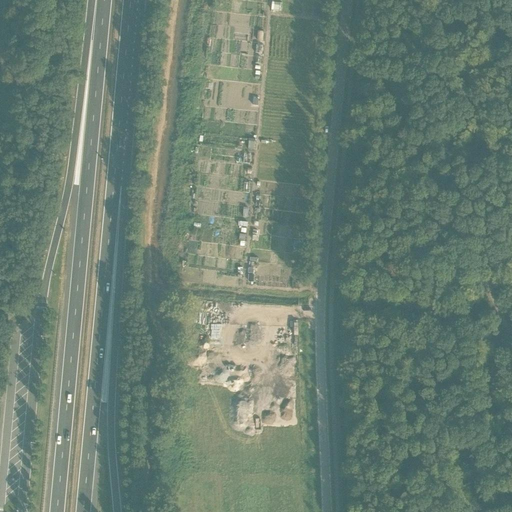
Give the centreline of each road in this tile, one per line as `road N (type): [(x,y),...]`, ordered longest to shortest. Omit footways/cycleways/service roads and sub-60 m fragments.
road 1 (motorway): [(104,0),(55,511)]
road 2 (tertiary): [(326,511),(320,310),(347,0)]
road 3 (motorway): [(91,0),(69,193),(38,323)]
road 4 (motorway): [(82,511),(114,185)]
road 5 (motorway): [(117,511),(114,185)]
road 6 (motorway): [(114,185),(130,0)]
road 7 (track): [(464,328),(320,310)]
